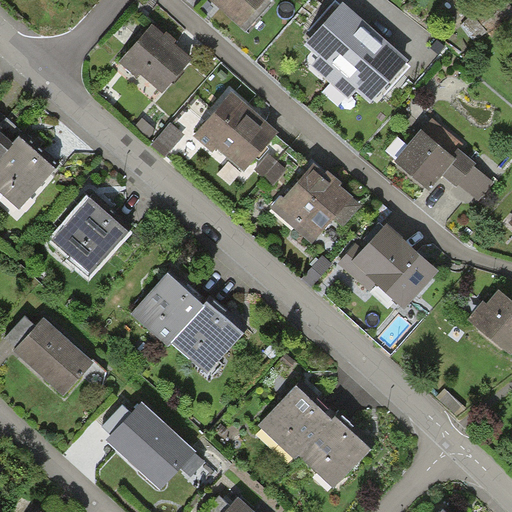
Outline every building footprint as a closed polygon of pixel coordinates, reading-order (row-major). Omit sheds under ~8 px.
[(262,0),(205,0),(238,27),(247,13),(251,20),(264,9),(260,2),(262,0)] [(406,62),(342,7),(308,46),(322,58),(314,67),(349,97),(355,89),(371,103),(406,62)] [(184,65),(146,33),(120,63),(158,95),(184,65)] [(271,139),(227,100),(190,141),(208,157),(214,150),(241,173),(245,168),(267,144),(271,139)] [(0,154),(15,137),(0,123),(0,154)] [(452,155),(421,129),(394,161),(429,192),(443,175),(455,185),(458,182),(473,165),(475,163),(458,148),(452,155)] [(53,171),(15,137),(0,154),(0,202),(13,215),(53,171)] [(303,177),(267,144),(245,168),(282,201),(303,177)] [(473,165),(458,182),(478,200),(493,183),(473,165)] [(352,210),(309,171),(303,177),(282,201),(271,213),(306,244),(327,219),(336,227),(352,210)] [(125,232),(88,200),(50,245),(85,276),(125,232)] [(428,278),(374,228),(337,268),(365,293),(375,282),(401,307),(428,278)] [(200,306),(165,274),(126,319),(162,351),(200,306)] [(511,351),(511,299),(499,289),(487,304),(483,301),(468,319),(511,353),(511,351)] [(241,334),(205,300),(200,306),(166,347),(184,365),(196,351),(211,369),(241,334)] [(86,366),(38,322),(30,330),(21,321),(0,343),(0,346),(56,399),(86,366)] [(331,420),(296,388),(255,432),(274,450),(286,437),(301,452),(331,420)] [(462,413),(442,395),(433,404),(453,422),(462,413)] [(186,455),(137,411),(128,421),(117,411),(95,434),(155,489),(186,455)] [(368,449),(334,417),(331,420),(301,452),(293,460),(312,478),(323,467),(338,481),(368,449)] [(243,511),(234,502),(226,510),(216,501),(205,511),(243,511)]
